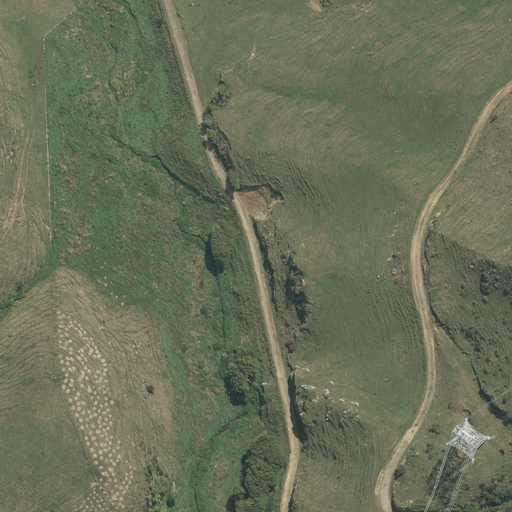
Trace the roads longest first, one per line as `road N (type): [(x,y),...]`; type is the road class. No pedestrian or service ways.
road 1 (track): [(282,511),(294,445),(256,249),(205,137),(178,34)]
road 2 (track): [(511,83),(417,224),(429,390),(381,482),(391,511)]
